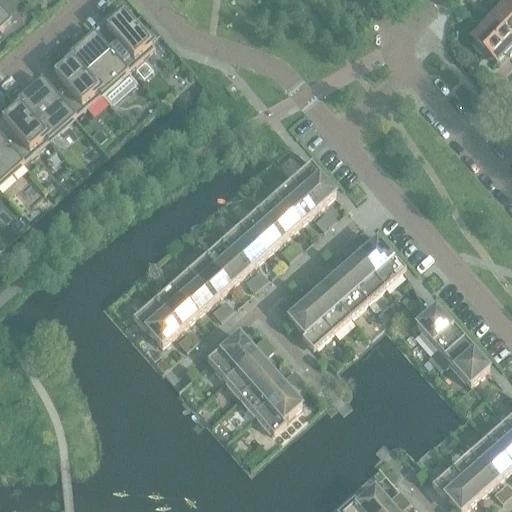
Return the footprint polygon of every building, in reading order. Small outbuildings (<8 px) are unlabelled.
[(511,12),(507,8),(496,19),(494,18),(489,23),(491,25),(490,25),(511,46),(511,12)] [(0,43),(1,42),(0,40),(0,33),(12,23),(0,9),(0,43)] [(113,31),(98,44),(128,78),(155,54),(132,28),(135,25),(124,13),(108,26),(109,27),(110,27),(113,31)] [(511,46),(490,25),(490,26),(488,25),(483,30),(484,32),(473,44),(476,46),(473,49),(484,60),(487,57),(499,68),(506,61),(507,63),(511,57),(511,46)] [(153,32),(146,38),(153,46),(160,40),(153,32)] [(128,78),(98,44),(83,56),(79,52),(68,62),(102,101),(128,78)] [(102,101),(68,62),(56,72),(57,73),(61,77),(46,89),(76,124),(102,101)] [(76,124),(46,89),(31,102),(27,98),(16,108),(50,147),(76,124)] [(0,142),(24,170),(50,147),(16,108),(4,118),(5,119),(8,123),(0,129),(0,142)] [(103,148),(109,142),(102,134),(95,140),(103,148)] [(0,190),(24,170),(0,142),(0,190)] [(336,202),(320,184),(309,171),(291,187),(318,217),(336,202)] [(50,185),(46,189),(52,196),(56,192),(50,185)] [(300,233),(318,217),(291,187),(274,202),(300,233)] [(283,248),(300,233),(274,202),(257,217),(283,248)] [(266,263),(283,248),(257,217),(240,232),(266,263)] [(330,232),(337,226),(329,217),(322,223),(330,232)] [(324,237),(330,232),(322,223),(316,228),(324,237)] [(249,278),(266,263),(240,232),(223,247),(249,278)] [(354,259),(360,253),(352,244),(346,250),(354,259)] [(232,293),(249,278),(223,247),(206,262),(232,293)] [(296,262),(302,256),(294,247),(288,253),(296,262)] [(403,278),(392,266),(377,248),(359,264),(385,294),(403,278)] [(348,264),(354,259),(346,250),(340,255),(348,264)] [(290,268),(296,262),(288,253),(282,259),(290,268)] [(215,308),(232,293),(206,262),(188,278),(215,308)] [(368,309),(385,294),(359,264),(342,279),(368,309)] [(320,289),(326,283),(318,274),(312,280),(320,289)] [(198,323),(215,308),(188,278),(171,293),(198,323)] [(262,292),(268,287),(260,278),(254,283),(262,292)] [(351,324),(368,309),(342,279),(324,294),(351,324)] [(313,294),(320,289),(312,280),(306,285),(313,294)] [(255,298),(262,292),(254,283),(248,289),(255,298)] [(181,338),(198,323),(171,293),(154,308),(181,338)] [(334,339),(351,324),(324,294),(307,309),(334,339)] [(285,320),(292,314),(284,305),(277,311),(285,320)] [(163,354),(181,338),(154,308),(136,323),(163,354)] [(227,322),(234,317),(226,308),(220,313),(227,322)] [(316,355),(334,339),(307,309),(289,325),(316,355)] [(221,328),(227,322),(220,313),(213,319),(221,328)] [(462,346),(451,333),(436,316),(417,332),(438,356),(429,364),(434,371),(462,346)] [(193,352),(200,347),(192,338),(185,343),(193,352)] [(261,356),(270,348),(265,342),(256,350),(261,356)] [(187,358),(193,352),(185,343),(179,349),(187,358)] [(256,361),(241,344),(240,343),(210,370),(226,388),(256,361)] [(489,376),(468,352),(462,346),(434,371),(440,377),(449,369),(470,393),(489,376)] [(267,363),(276,355),(270,348),(261,356),(267,363)] [(241,405),(271,378),(256,361),(226,388),(241,405)] [(156,368),(164,377),(171,371),(163,362),(156,368)] [(291,390),(300,382),(295,376),(286,384),(291,390)] [(256,422),(286,395),(271,378),(241,405),(256,422)] [(297,397),(306,389),(300,382),(291,390),(297,397)] [(271,439),(301,413),(286,395),(256,422),(271,439)] [(511,472),(511,438),(504,429),(487,444),(511,472)] [(496,489),(511,475),(511,472),(487,444),(470,459),(496,489)] [(479,505),(496,489),(470,459),(453,475),(479,505)] [(385,480),(380,474),(374,480),(379,486),(385,480)] [(453,511),(470,511),(479,505),(453,475),(435,490),(453,511)] [(509,504),(511,501),(511,494),(507,489),(501,495),(509,504)] [(503,509),(509,504),(501,495),(495,500),(503,509)] [(396,510),(405,502),(400,496),(391,504),(396,510)] [(388,511),(375,497),(358,511),(388,511)] [(398,511),(407,511),(411,509),(405,502),(396,510),(398,511)]
